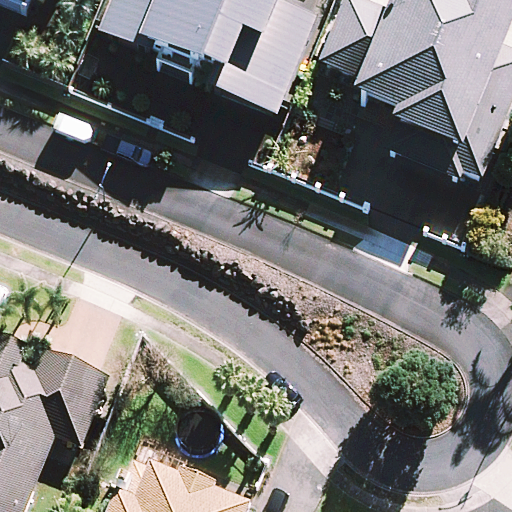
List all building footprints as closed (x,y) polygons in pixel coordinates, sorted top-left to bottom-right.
[(0,0),(0,6),(23,16),(29,0),(0,0)] [(150,73),(191,92),(198,76),(219,85),(212,101),(273,128),(277,119),(317,28),(276,10),(280,0),(116,0),(99,40),(154,64),(150,73)] [(340,0),(314,0),(309,15),(331,24),(340,0)] [(0,511),(23,511),(52,441),(80,452),(107,384),(0,340),(0,511)] [(241,511),(129,467),(111,511),(241,511)]
